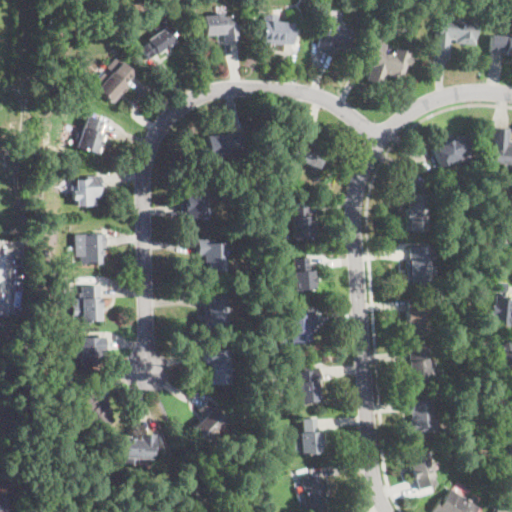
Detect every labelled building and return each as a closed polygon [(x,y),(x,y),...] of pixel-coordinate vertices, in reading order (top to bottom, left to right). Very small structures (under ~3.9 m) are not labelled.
[(222,12),(223,16),(236,15),(238,41),(222,42),(221,34),(204,35),(202,16),(215,15),(215,13),(222,12)] [(294,28),(293,45),(261,43),(262,14),(278,15),(277,21),(294,21),(294,28)] [(352,30),(350,35),(345,51),(333,47),(331,52),(315,47),(319,34),(320,32),(322,33),(328,15),(335,17),(334,19),(347,23),(346,28),(352,30)] [(405,18),(404,25),(394,24),(395,17),(405,18)] [(475,29),(474,41),(474,45),(448,43),(447,56),(431,54),(433,33),(436,33),(437,17),(476,20),(475,29)] [(163,49),(156,54),(155,53),(145,60),(137,48),(146,41),(146,40),(158,32),(154,26),(163,20),(176,40),(163,49)] [(511,54),(503,54),(503,53),(488,51),(490,36),(490,35),(511,36),(511,54)] [(393,54),(394,54),(396,47),(410,52),(408,56),(413,57),(410,66),(406,64),(402,76),(399,75),(398,80),(388,77),(389,74),(385,73),(381,86),(377,85),(366,81),(378,42),(386,45),(384,51),(393,54)] [(125,67),(131,73),(133,75),(125,83),(128,86),(110,103),(89,82),(116,57),(125,67)] [(99,146),(96,154),(74,146),(86,115),(103,122),(99,133),(103,135),(99,146)] [(318,164),(317,168),(290,159),(300,126),(313,130),(309,143),(315,145),(314,148),(323,151),(318,164)] [(511,164),(510,164),(510,171),(501,170),(501,164),(491,163),(493,142),(489,142),(490,127),(508,129),(507,141),(511,141),(511,164)] [(208,158),(207,158),(205,135),(241,132),(243,155),(208,158)] [(471,153),(467,155),(470,162),(460,166),(456,158),(438,166),(431,149),(451,140),(452,141),(463,136),(471,153)] [(49,166),(46,169),(40,163),(44,160),(49,166)] [(101,184),(101,189),(101,191),(99,191),(99,198),(95,198),(95,205),(75,205),(75,200),(72,200),(72,192),(68,192),(68,185),(74,185),(74,175),(101,176),(101,184)] [(205,193),(205,196),(205,218),(180,218),(180,203),(184,203),(184,195),(183,195),(183,186),(205,185),(205,193)] [(406,194),(409,194),(426,195),(426,231),(405,231),(406,194)] [(306,215),(307,216),(313,215),(314,238),(289,239),(288,201),(306,200),(306,215)] [(99,254),(99,257),(100,263),(78,264),(78,256),(73,256),(72,234),(103,233),(104,248),(99,248),(99,254)] [(224,268),(224,271),(208,271),(208,262),(203,262),(203,255),(196,255),(196,238),(213,238),(213,242),(225,242),(224,268)] [(511,267),(501,251),(511,243),(511,267)] [(433,260),(429,260),(429,266),(435,266),(435,282),(406,282),(406,269),(410,269),(410,260),(408,260),(408,245),(433,245),(433,260)] [(308,269),(308,271),(312,271),(314,292),(295,294),(292,255),(307,254),(308,269)] [(44,282),(41,287),(36,283),(40,279),(44,282)] [(505,293),(488,291),(490,280),(506,282),(505,293)] [(98,297),(98,298),(101,298),(102,320),(80,321),(80,315),(72,315),(72,306),(77,306),(77,293),(79,293),(79,286),(98,286),(98,297)] [(226,299),(226,307),(225,327),(202,326),(203,310),(203,307),(208,307),(208,293),(226,293),(226,299)] [(424,305),(424,310),(426,310),(427,331),(406,332),(406,311),(405,299),(414,299),(414,294),(433,294),(433,305),(424,305)] [(511,325),(492,323),(493,314),(490,314),(491,305),(494,305),(495,298),(511,299),(511,325)] [(283,349),(277,349),(276,334),(282,333),(281,315),(313,312),(314,329),(311,329),(312,334),(309,334),(310,341),(291,342),(292,348),(283,349)] [(90,364),(81,365),(79,338),(100,337),(102,337),(103,355),(98,355),(98,364),(90,364)] [(511,375),(506,377),(505,375),(498,377),(494,362),(502,360),(497,343),(511,339),(511,375)] [(429,367),(429,368),(436,368),(437,380),(409,382),(408,375),(406,375),(406,370),(405,368),(408,368),(407,348),(428,347),(429,367)] [(227,351),(228,367),(229,384),(211,385),(209,363),(204,364),(203,351),(227,350),(227,351)] [(319,388),(320,398),(320,400),(297,402),(296,389),(294,390),(292,369),(317,367),(319,388)] [(97,431),(95,432),(74,405),(94,390),(102,401),(100,403),(108,412),(105,414),(110,421),(97,431)] [(433,409),(434,418),(435,431),(410,434),(409,418),(411,418),(410,412),(407,413),(405,400),(432,397),(433,409)] [(206,440),(206,441),(192,427),(203,416),(197,411),(208,401),(227,420),(206,440)] [(316,430),(316,432),(319,431),(320,455),(292,456),(291,440),(298,439),(298,432),(300,432),(300,418),(315,418),(316,430)] [(155,435),(154,442),(155,460),(116,460),(117,438),(124,438),(124,437),(133,438),(133,439),(137,439),(138,433),(155,435)] [(502,462),(511,464),(511,444),(507,443),(502,462)] [(432,484),(424,452),(405,457),(413,489),(432,484)] [(306,511),(320,511),(329,510),(320,473),(297,478),(306,511)] [(431,509),(435,511),(474,511),(477,509),(447,487),(431,509)] [(0,493),(0,511),(6,511),(11,496),(0,493)]
